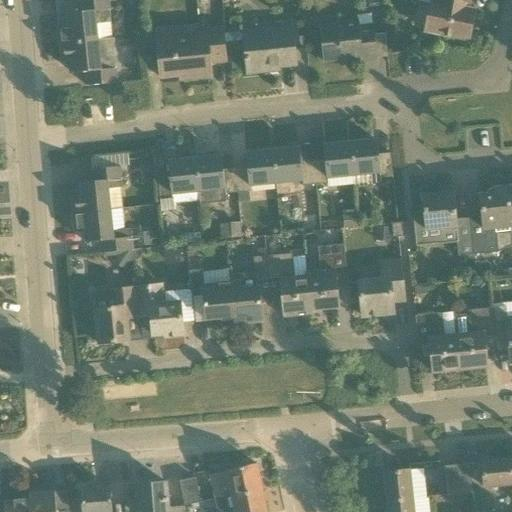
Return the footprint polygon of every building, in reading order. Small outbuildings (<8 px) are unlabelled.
[(113,39),(108,0),(78,0),(80,12),(67,13),(68,26),(58,27),(60,44),(113,39)] [(469,0),(438,0),(438,3),(431,2),(425,31),(468,40),(474,11),(467,9),(469,0)] [(376,60),(373,25),(359,27),(358,19),(342,21),(342,24),(321,27),(324,62),(360,58),(361,62),(376,60)] [(296,64),(292,27),(243,32),(247,73),(267,71),(267,67),(296,64)] [(199,38),(157,42),(160,78),(190,75),(191,79),(212,77),(210,63),(226,61),(223,29),(198,31),(199,38)] [(113,39),(60,44),(62,62),(72,61),(73,73),(86,72),(87,86),(117,83),(113,39)] [(380,178),(393,177),(390,153),(378,154),(377,140),(350,143),(354,175),(380,172),(380,178)] [(325,160),(313,161),(315,185),(328,183),(329,188),(355,185),(354,175),(350,143),(323,146),(325,160)] [(315,185),(313,161),(301,162),(299,148),(273,151),(276,183),(303,180),(303,186),(315,185)] [(276,183),(273,151),(246,154),(247,168),(235,169),(237,192),(250,191),(250,185),(276,183)] [(93,182),(80,183),(81,195),(71,196),(73,214),(110,210),(122,209),(120,188),(122,188),(120,167),(129,166),(128,154),(91,158),(92,170),(93,182)] [(237,192),(235,169),(223,170),(222,156),(195,159),(198,191),(199,201),(200,205),(226,202),(225,194),(237,192)] [(153,157),(141,158),(142,166),(147,169),(154,169),(153,157)] [(198,191),(195,159),(168,162),(170,176),(158,177),(160,201),(173,200),(173,204),(199,201),(198,191)] [(511,243),(509,226),(505,187),(495,188),(496,194),(480,195),(482,217),(469,218),(473,255),(498,252),(497,247),(511,246),(511,243)] [(473,255),(469,218),(455,220),(453,193),(422,196),(424,211),(412,212),(416,246),(457,242),(458,256),(473,255)] [(377,207),(366,208),(367,219),(378,218),(377,207)] [(110,210),(73,214),(74,231),(84,230),(86,243),(100,241),(101,253),(104,253),(121,251),(130,250),(133,250),(131,229),(112,231),(110,210)] [(347,214),(349,229),(357,228),(356,213),(347,214)] [(402,222),(397,223),(391,223),(393,238),(403,237),(402,222)] [(219,225),(220,231),(220,238),(241,237),(240,223),(219,225)] [(390,242),(391,228),(376,227),(375,241),(390,242)] [(148,230),(135,232),(136,245),(150,243),(148,230)] [(310,310),(312,310),(338,307),(335,277),(345,275),(346,279),(347,279),(343,244),(316,247),(319,270),(305,272),(305,276),(307,276),(310,310)] [(185,261),(184,247),(164,249),(165,256),(171,255),(172,262),(185,261)] [(130,250),(131,260),(139,259),(141,256),(141,249),(133,250),(130,250)] [(121,251),(117,256),(116,258),(127,266),(131,260),(130,250),(121,251)] [(307,276),(305,276),(294,277),(291,253),(266,255),(268,279),(281,278),(283,301),(285,316),(312,314),(312,310),(310,310),(307,276)] [(230,283),(234,324),(262,321),(258,287),(257,287),(257,281),(268,279),(266,255),(253,257),(254,272),(229,275),(230,283)] [(382,280),(359,282),(362,317),(394,313),(392,302),(405,301),(401,261),(381,263),(382,280)] [(192,297),(203,296),(206,319),(222,318),(223,325),(234,324),(230,283),(204,286),(203,272),(202,270),(189,271),(192,297)] [(135,287),(138,317),(151,316),(153,335),(165,334),(165,337),(183,335),(180,303),(164,304),(162,285),(156,285),(155,277),(143,278),(144,287),(135,287)] [(478,280),(479,289),(488,289),(487,280),(478,280)] [(138,317),(135,287),(93,292),(98,344),(128,341),(126,319),(138,317)] [(493,307),(492,308),(493,320),(495,337),(497,350),(509,349),(511,364),(511,363),(511,301),(493,304),(493,307)] [(467,313),(454,315),(460,369),(487,366),(484,338),(495,337),(493,320),(492,308),(467,310),(467,313)] [(415,316),(418,345),(430,344),(433,372),(460,369),(454,315),(454,312),(439,313),(415,316)] [(511,484),(511,477),(510,459),(481,462),(484,487),(511,484)] [(214,500),(231,496),(262,489),(256,464),(226,471),(209,475),(214,500)] [(472,492),(472,489),(471,484),(469,464),(456,465),(459,493),(472,492)] [(459,493),(456,465),(444,466),(447,495),(459,493)] [(384,472),(387,501),(412,498),(409,470),(384,472)] [(200,501),(199,497),(195,477),(179,481),(184,504),(200,501)] [(137,485),(139,511),(182,511),(182,506),(168,507),(166,482),(137,485)] [(83,511),(111,511),(109,487),(81,489),(83,511)] [(482,488),(472,489),(472,492),(473,503),(483,502),(482,488)] [(231,496),(234,511),(229,511),(266,511),(262,489),(231,496)] [(56,511),(55,492),(55,491),(29,493),(28,493),(29,499),(30,511),(56,511)] [(413,511),(412,498),(387,501),(388,511),(413,511)] [(0,504),(0,511),(30,511),(29,499),(4,501),(4,504),(0,504)]
